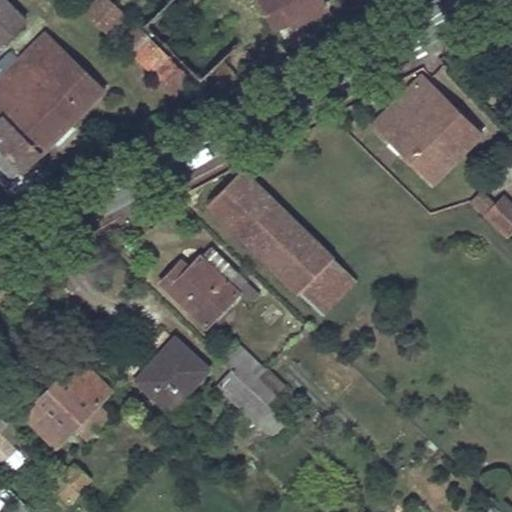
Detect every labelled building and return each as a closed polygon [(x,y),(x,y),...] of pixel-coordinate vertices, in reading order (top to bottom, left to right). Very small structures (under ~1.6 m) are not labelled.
[(0,0),(0,41),(24,17),(6,0),(0,0)] [(124,14),(113,3),(110,0),(95,0),(86,10),(107,31),(124,14)] [(191,12),(181,3),(177,0),(166,0),(144,24),(163,41),(191,12)] [(191,0),(177,0),(181,3),(191,12),(163,41),(201,78),(220,60),(236,43),(191,0)] [(297,13),(299,16),(300,19),(326,6),(322,0),(262,0),(276,25),(297,13)] [(189,78),(182,71),(174,63),(134,25),(118,42),(158,80),(174,95),(189,78)] [(57,146),(66,137),(74,129),(68,123),(103,86),(46,31),(20,58),(11,50),(0,60),(0,112),(2,115),(39,151),(40,150),(41,151),(51,140),(57,146)] [(228,69),(224,64),(220,60),(201,78),(216,92),(230,85),(221,76),(228,69)] [(431,180),(456,156),(481,132),(422,74),(372,123),(431,180)] [(23,167),(39,151),(2,115),(0,116),(0,144),(4,148),(0,151),(0,160),(14,174),(21,166),(23,167)] [(491,129),(493,131),(496,134),(494,136),(508,149),(511,144),(511,130),(501,119),(491,129)] [(280,208),(260,189),(240,170),(208,201),(248,242),(280,208)] [(484,212),(488,208),(492,204),(480,192),(471,200),(484,212)] [(511,230),(511,203),(505,196),(485,216),(506,237),(511,230)] [(353,279),(280,208),(248,242),(294,286),(297,288),(298,290),(321,312),(353,279)] [(182,262),(172,271),(163,282),(207,324),(239,291),(249,280),(213,245),(190,269),(182,262)] [(251,303),(261,292),(249,280),(239,291),(251,303)] [(350,323),(330,344),(343,357),(364,335),(350,323)] [(137,379),(153,394),(170,408),(208,367),(176,337),(137,379)] [(233,370),(248,384),(263,367),(235,339),(219,356),(233,370)] [(27,412),(30,415),(33,418),(31,420),(56,445),(112,387),(69,346),(57,359),(68,369),(27,412)] [(269,404),(285,387),(263,367),(248,384),(269,404)] [(219,384),(254,419),(269,404),(248,384),(233,370),(219,384)] [(276,438),(289,423),(269,404),(254,419),(276,438)] [(0,414),(0,457),(3,460),(14,449),(0,435),(0,426),(6,420),(0,414)] [(81,486),(86,482),(90,478),(75,463),(67,471),(81,486)] [(70,502),(74,497),(79,492),(60,475),(51,485),(70,502)]
